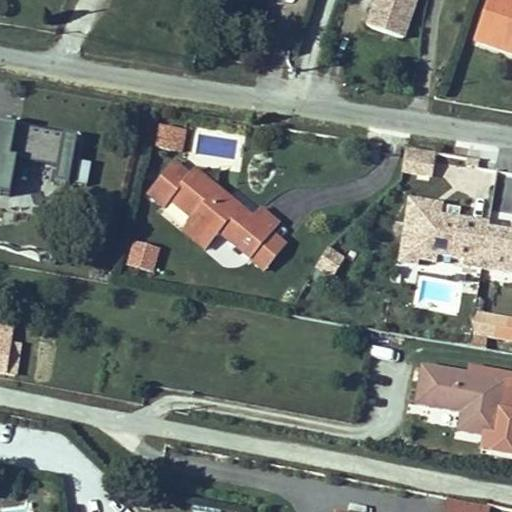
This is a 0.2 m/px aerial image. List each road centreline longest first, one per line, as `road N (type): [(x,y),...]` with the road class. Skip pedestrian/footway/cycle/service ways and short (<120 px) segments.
road 1 (residential): [(511,136),(0,52)]
road 2 (unknown): [(0,463),(65,476),(108,509)]
